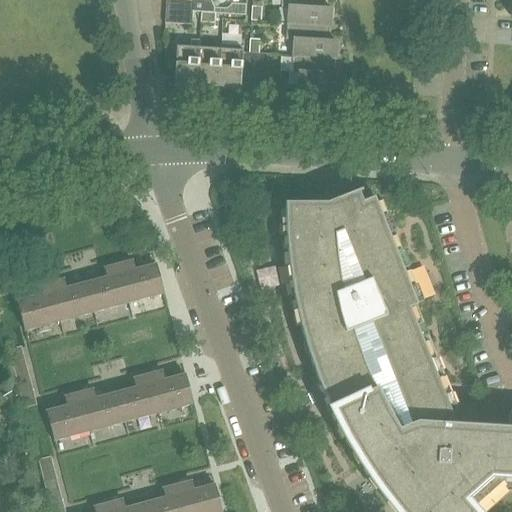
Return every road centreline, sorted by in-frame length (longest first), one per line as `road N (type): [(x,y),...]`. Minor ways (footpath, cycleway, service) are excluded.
road 1 (residential): [(284,511),(154,152)]
road 2 (tertiary): [(154,152),(450,159)]
road 3 (unknown): [(136,67),(271,71),(274,0)]
road 4 (residential): [(450,159),(459,0)]
road 5 (tertiary): [(0,176),(154,152)]
road 6 (unclassified): [(154,152),(124,0)]
